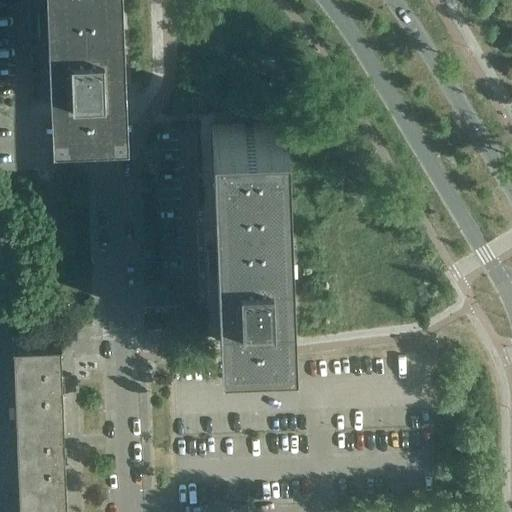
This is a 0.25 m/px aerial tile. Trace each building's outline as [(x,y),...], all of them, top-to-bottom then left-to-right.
[(48,0),(49,10),(39,10),(40,33),(50,32),(50,43),(48,44),(50,104),(52,104),(52,101),(123,98),(123,101),(125,101),(122,41),(120,41),(118,0),(48,0)] [(211,124),(216,247),(207,247),(207,270),(217,269),(219,340),(294,338),(286,121),(211,124)] [(168,325),(148,326),(148,341),(168,340),(168,325)] [(13,343),(14,368),(15,414),(62,412),(61,368),(60,341),(61,341),(61,340),(12,341),(12,343),(13,343)] [(62,412),(15,414),(18,486),(65,485),(62,412)] [(66,511),(65,485),(18,486),(19,511),(66,511)]
